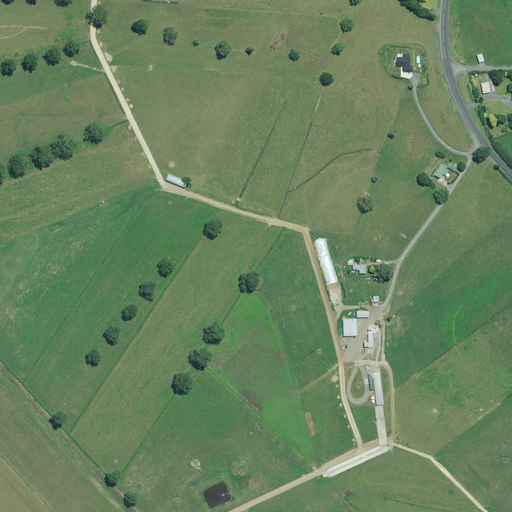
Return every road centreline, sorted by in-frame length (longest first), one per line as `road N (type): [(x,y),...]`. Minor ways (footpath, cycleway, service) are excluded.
road 1 (track): [(362,448),(304,229),(165,187),(92,39),(96,0)]
road 2 (track): [(479,138),(468,167),(403,258),(393,295),(393,442)]
road 3 (track): [(489,511),(433,454),(379,441),(233,511)]
road 4 (tertiary): [(511,175),(472,128),(454,90),(446,0)]
